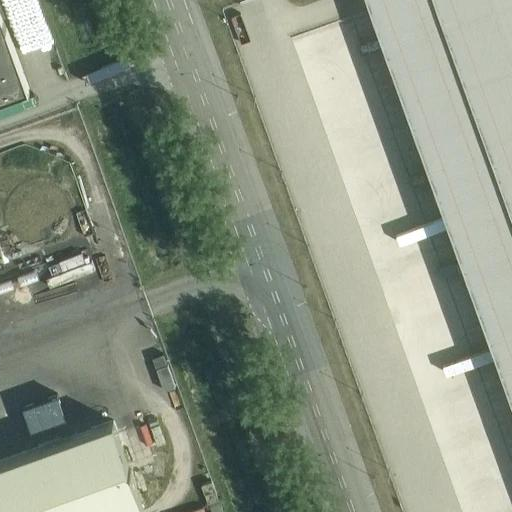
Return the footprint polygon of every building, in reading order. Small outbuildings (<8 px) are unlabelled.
[(511,0),(371,0),(511,391),(511,0)] [(0,100),(29,90),(0,9),(0,100)] [(163,353),(152,357),(156,366),(167,362),(163,353)] [(167,363),(155,367),(163,390),(175,386),(167,363)] [(0,459),(0,511),(123,511),(143,505),(113,420),(0,459)] [(207,501),(218,497),(211,480),(201,484),(207,501)] [(212,511),(218,511),(223,511),(219,501),(209,505),(212,511)]
